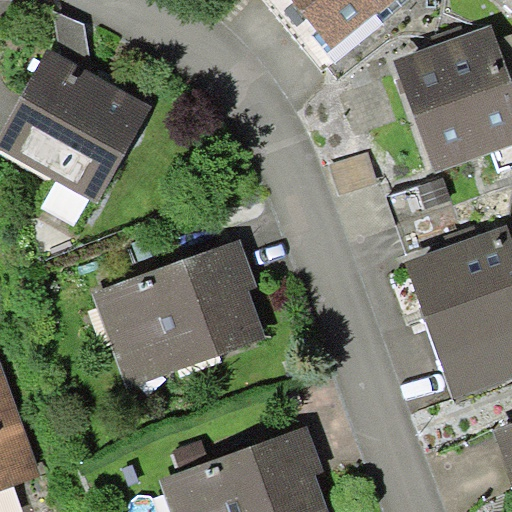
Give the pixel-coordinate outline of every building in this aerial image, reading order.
[(292,0),(332,49),(377,12),(377,14),(394,0),(292,0)] [(409,0),(394,0),(377,14),(383,22),(409,0)] [(60,53),(92,71),(85,23),(53,10),(60,53)] [(435,45),(393,60),(437,172),(511,145),(511,80),(508,70),(497,40),(491,24),(466,33),(435,45)] [(466,33),(463,24),(432,36),(435,45),(466,33)] [(511,34),(497,40),(508,70),(511,68),(511,34)] [(49,47),(0,132),(0,146),(97,202),(152,105),(92,71),(60,53),(49,47)] [(387,194),(407,253),(463,235),(443,176),(387,194)] [(511,235),(508,225),(405,262),(455,400),(511,379),(511,235)] [(239,239),(92,292),(126,387),(265,337),(247,288),(256,285),(239,239)] [(0,362),(0,489),(41,475),(0,362)] [(511,424),(493,432),(511,482),(511,424)] [(181,471),(159,479),(171,511),(329,511),(315,474),(324,471),(307,425),(211,460),(181,471)] [(181,471),(211,460),(202,438),(173,451),(181,471)]
